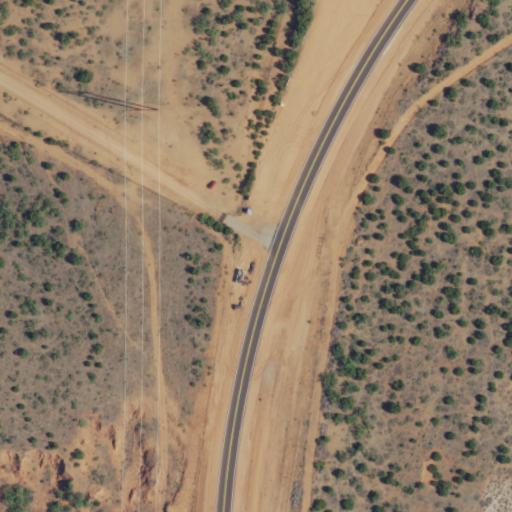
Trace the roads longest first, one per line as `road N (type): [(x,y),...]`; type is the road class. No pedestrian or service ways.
road 1 (secondary): [(345,0),(314,108),(244,511)]
road 2 (residential): [(280,294),(258,216),(135,164),(0,84)]
